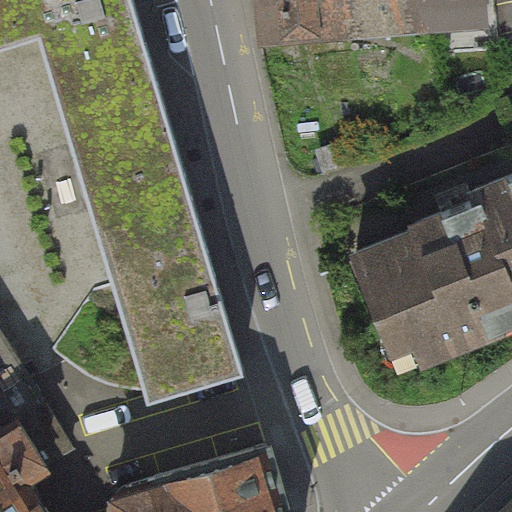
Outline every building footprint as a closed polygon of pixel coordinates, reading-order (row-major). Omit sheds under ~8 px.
[(238,349),(132,0),(0,0),(0,50),(43,38),(153,403),(246,375),(238,349)] [(258,0),(261,37),(488,22),(486,0),(258,0)] [(359,251),(392,337),(411,330),(422,357),(507,324),(499,302),(511,296),(511,172),(475,187),(478,197),(417,220),(419,228),(359,251)] [(0,511),(49,511),(31,482),(27,474),(66,450),(0,331),(0,511)] [(288,511),(267,440),(125,478),(128,511),(288,511)]
